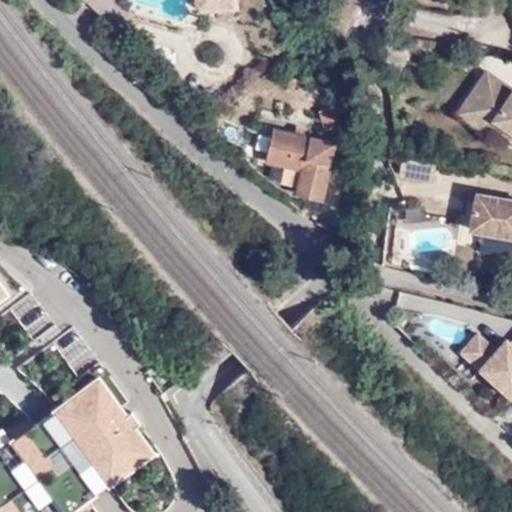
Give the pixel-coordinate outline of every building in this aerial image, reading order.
[(511,125),(511,87),(474,60),(457,82),(468,92),(463,98),(478,112),(474,117),(501,139),(511,125)] [(468,92),(457,82),(442,101),(469,123),(474,117),(478,112),(463,98),(468,92)] [(328,122),(324,97),(309,95),(313,122),(328,122)] [(309,187),(322,133),(262,118),(256,151),(273,155),(269,179),(309,187)] [(422,155),(388,149),(385,167),(419,174),(422,155)] [(511,193),(461,183),(454,219),(502,229),(500,242),(511,244),(511,202),(510,202),(511,193)] [(511,340),(511,319),(503,332),(511,340)] [(453,341),(471,358),(488,338),(469,322),(453,341)] [(511,340),(503,332),(498,327),(488,338),(471,358),(502,385),(511,373),(511,340)] [(107,399),(89,374),(46,405),(40,410),(25,421),(19,414),(0,428),(0,433),(3,437),(0,439),(0,511),(54,511),(56,510),(57,511),(68,511),(83,502),(77,495),(100,478),(142,447),(124,423),(130,419),(126,413),(121,407),(112,415),(110,413),(103,403),(107,399)]
